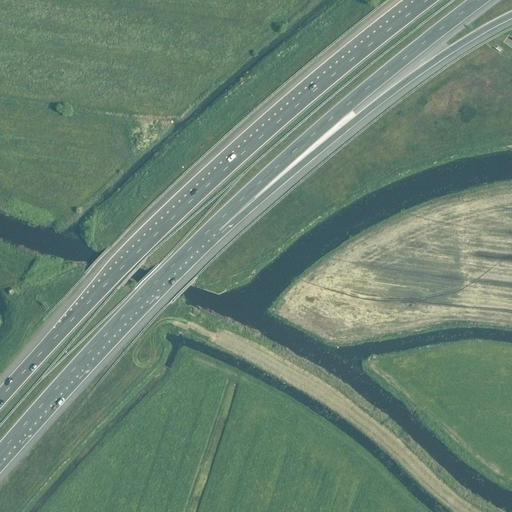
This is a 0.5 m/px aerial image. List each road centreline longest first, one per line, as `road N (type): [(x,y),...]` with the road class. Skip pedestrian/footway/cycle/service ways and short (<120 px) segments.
road 1 (motorway): [(428,0),(179,211),(0,400)]
road 2 (motorway): [(212,228),(394,89),(511,15)]
road 3 (motorway): [(212,228),(481,0)]
road 4 (motorway): [(0,454),(212,228)]
